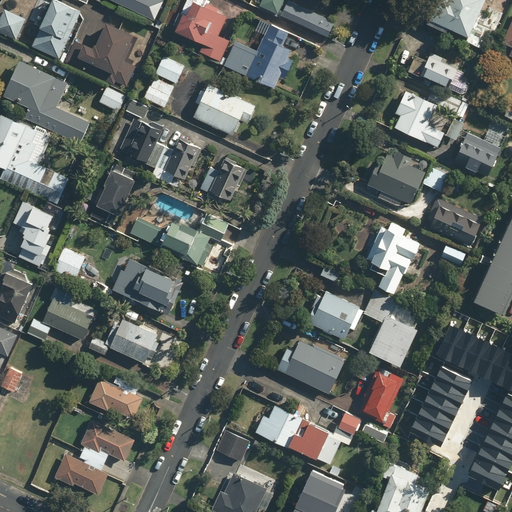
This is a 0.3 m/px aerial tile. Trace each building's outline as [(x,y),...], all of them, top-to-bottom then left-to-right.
[(81,11),(58,0),(53,0),(51,4),(42,0),(38,0),(29,20),(43,26),(33,45),(60,58),(81,11)] [(163,0),(114,0),(155,19),(163,0)] [(262,0),(260,6),(278,14),(284,0),(262,0)] [(334,22),(289,0),(288,0),(280,17),(326,39),(334,22)] [(435,0),(425,22),(445,32),(448,27),(469,37),(466,42),(486,51),(500,22),(480,12),(485,0),(435,0)] [(227,16),(195,1),(189,14),(184,12),(176,30),(202,42),(198,52),(220,62),(230,40),(219,35),(227,16)] [(26,19),(5,8),(0,19),(0,31),(16,40),(26,19)] [(511,20),(502,42),(511,46),(511,49),(509,55),(511,56),(511,20)] [(95,48),(76,40),(67,62),(128,88),(137,68),(124,62),(136,35),(106,22),(95,48)] [(270,24),(257,50),(237,40),(225,63),(274,88),(279,78),(284,80),(294,60),(288,57),(292,49),(283,45),(289,34),(270,24)] [(459,62),(433,51),(430,58),(417,53),(409,72),(464,95),(469,83),(462,80),(466,71),(457,67),(459,62)] [(164,56),(157,73),(177,82),(185,65),(164,56)] [(67,83),(20,60),(3,94),(30,107),(25,117),(79,143),(90,121),(57,105),(67,83)] [(155,77),(145,98),(165,107),(175,86),(155,77)] [(256,105),(208,84),(205,90),(202,89),(196,103),(201,105),(195,117),(233,134),(240,119),(248,123),(256,105)] [(127,96),(109,86),(100,101),(118,112),(127,96)] [(469,103),(433,87),(429,98),(464,114),(469,103)] [(437,104),(407,89),(396,111),(401,114),(395,126),(438,146),(445,132),(428,124),(437,104)] [(117,159),(140,171),(145,161),(184,180),(191,164),(195,166),(203,150),(180,139),(174,151),(156,142),(163,129),(144,120),(150,107),(132,98),(105,153),(117,159)] [(49,137),(1,114),(0,116),(0,168),(4,170),(1,177),(57,203),(70,176),(38,161),(49,137)] [(454,117),(446,135),(457,140),(465,122),(454,117)] [(468,132),(459,150),(466,153),(460,164),(488,176),(501,147),(468,132)] [(426,170),(409,163),(411,159),(395,152),(393,156),(388,154),(384,165),(377,162),(367,183),(381,190),(378,197),(398,206),(401,199),(411,203),(426,170)] [(210,166),(201,187),(230,201),(237,186),(240,188),(249,168),(225,157),(219,170),(210,166)] [(140,171),(117,159),(88,218),(112,229),(140,171)] [(433,164),(424,182),(442,191),(450,172),(433,164)] [(12,187),(0,186),(0,212),(8,216),(19,190),(12,187)] [(483,218),(437,197),(426,220),(472,242),(483,218)] [(53,215),(23,201),(13,222),(21,226),(19,231),(25,234),(20,244),(23,246),(19,255),(42,266),(52,245),(54,246),(57,240),(51,237),(52,234),(45,231),(53,215)] [(511,213),(473,301),(503,315),(511,294),(511,213)] [(207,215),(199,231),(173,220),(169,230),(139,216),(131,234),(203,266),(213,244),(207,242),(210,236),(223,242),(230,226),(207,215)] [(395,294),(420,243),(403,235),(407,228),(392,221),(388,229),(382,226),(367,259),(373,262),(371,267),(384,274),(379,286),(395,294)] [(467,253),(447,243),(441,255),(461,264),(467,253)] [(64,247),(54,269),(76,279),(86,257),(64,247)] [(149,266),(128,256),(113,289),(168,314),(180,289),(173,286),(179,273),(151,260),(149,266)] [(33,283),(6,272),(0,286),(0,308),(19,317),(33,283)] [(364,309),(326,290),(323,296),(318,294),(306,320),(345,338),(350,327),(354,328),(364,309)] [(375,290),(365,313),(383,322),(370,350),(400,365),(418,328),(391,315),(398,300),(375,290)] [(83,340),(94,315),(53,297),(42,322),(34,318),(27,332),(45,340),(52,326),(83,340)] [(157,334),(123,318),(120,324),(114,321),(106,341),(94,335),(89,346),(106,354),(109,346),(145,363),(148,356),(151,358),(158,342),(154,340),(157,334)] [(0,354),(8,358),(18,334),(0,325),(0,354)] [(511,354),(449,325),(435,356),(511,391),(511,354)] [(312,344),(300,339),(295,350),(287,346),(277,368),(323,389),(327,380),(333,383),(338,373),(331,370),(342,346),(316,334),(312,344)] [(379,366),(360,408),(359,410),(391,426),(396,416),(388,412),(404,378),(379,366)] [(10,367),(1,385),(14,392),(23,373),(10,367)] [(408,432),(441,447),(471,382),(438,367),(408,432)] [(143,398),(100,378),(89,402),(133,422),(143,398)] [(499,491),(511,463),(511,396),(507,395),(468,477),(499,491)] [(345,412),(334,434),(276,405),(270,416),(265,413),(256,432),(290,448),(288,452),(296,456),(300,449),(330,464),(342,440),(349,444),(361,420),(345,412)] [(136,439),(93,419),(81,443),(86,446),(81,456),(68,450),(56,475),(99,495),(110,472),(102,468),(109,453),(125,460),(136,439)] [(389,431),(369,421),(363,432),(383,442),(389,431)] [(227,429),(217,449),(241,461),(251,441),(227,429)] [(389,462),(383,476),(391,479),(376,511),(421,511),(435,481),(389,462)] [(293,511),(335,511),(345,491),(342,489),(344,485),(312,471),(293,511)] [(264,511),(274,492),(234,473),(225,493),(221,491),(212,508),(221,511),(264,511)] [(488,499),(483,509),(488,511),(494,511),(498,505),(488,499)]
